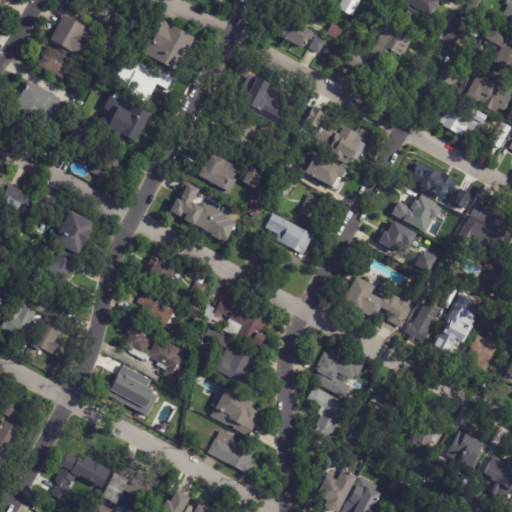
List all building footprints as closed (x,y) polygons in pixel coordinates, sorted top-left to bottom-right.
[(70,8),(73,0),(82,0),(86,2),(80,14),(79,13),(77,17),(68,12),(70,8)] [(121,0),(109,25),(97,19),(104,6),(92,0),(121,0)] [(364,0),(355,17),(340,9),(344,0),(364,0)] [(439,3),(433,13),(426,8),(414,27),(388,12),(394,0),(435,0),(439,2),(439,3)] [(511,0),(510,0),(502,14),(511,19),(511,0)] [(410,49),(405,58),(393,52),(385,67),(373,61),(365,75),(348,66),(355,51),(368,58),(381,33),(373,29),(380,16),(416,36),(410,49)] [(66,17),(87,28),(83,36),(92,41),(83,57),(52,41),(65,17),(66,17)] [(336,25),(344,29),(338,41),(327,35),(333,24),(336,25)] [(173,30),(176,32),(178,28),(192,36),(190,40),(196,43),(181,73),(143,54),(151,40),(157,43),(165,26),(173,30)] [(511,72),(498,65),(504,53),(488,44),(497,27),(511,35),(511,72)] [(302,35),(301,37),(300,36),(296,46),(283,39),(289,28),(302,35)] [(346,33),(357,40),(351,50),(340,43),(346,33)] [(317,52),(309,48),(316,36),(327,43),(320,54),(317,52)] [(47,52),(49,47),(74,60),(64,80),(39,68),(47,52)] [(163,88),(154,84),(144,103),(121,91),(128,76),(136,80),(139,73),(133,70),(114,72),(113,54),(132,54),(183,80),(178,91),(165,85),(163,88)] [(461,91),(473,63),(511,80),(511,101),(507,112),(503,111),(501,116),(458,96),(461,91)] [(95,82),(89,79),(93,72),(99,75),(95,82)] [(241,87),(247,75),(266,84),(268,80),(280,86),(277,91),(287,96),(280,109),(275,107),(272,114),(243,98),(244,96),(238,93),(241,87)] [(32,84),(62,100),(61,102),(74,109),(62,131),(51,125),(53,122),(40,114),(31,130),(13,120),(20,107),(18,105),(30,82),(32,84)] [(474,135),(469,132),(465,139),(440,125),(453,103),(472,113),(474,109),(492,119),(481,139),(474,135)] [(150,116),(136,144),(102,126),(112,105),(130,114),(134,107),(150,115),(150,116)] [(266,125),(277,132),(272,142),(268,139),(262,150),(259,149),(254,158),(243,152),(245,148),(228,139),(233,130),(226,126),(232,114),(259,129),(258,130),(262,133),(266,125)] [(353,154),(352,156),(355,157),(350,166),(329,156),(338,137),(336,136),(342,123),(368,136),(362,148),(354,144),(351,150),(354,152),(353,154)] [(501,149),(493,145),(504,123),(511,127),(511,132),(503,150),(501,149)] [(117,150),(111,146),(113,142),(120,146),(117,150)] [(124,160),(119,171),(120,171),(116,181),(113,179),(111,185),(90,175),(99,158),(103,160),(108,150),(125,158),(124,160)] [(293,164),(288,173),(280,168),(288,152),(297,157),(293,164)] [(240,173),(229,193),(199,176),(204,167),(207,169),(215,155),(241,170),(240,173)] [(343,177),(341,179),(338,177),(332,189),(304,175),(314,156),(326,162),(327,161),(346,171),(343,177)] [(425,167),(435,172),(429,184),(432,186),(428,193),(407,183),(412,173),(416,174),(421,165),(425,167)] [(244,183),(251,168),(266,175),(258,190),(244,183)] [(453,182),(463,188),(455,202),(444,196),(451,181),(453,182)] [(12,184),(36,197),(23,219),(0,206),(0,204),(11,183),(12,184)] [(201,192),(194,204),(202,208),(204,204),(225,215),(225,216),(233,220),(232,222),(239,225),(229,244),(224,241),(223,243),(213,238),(214,236),(173,214),(180,201),(184,203),(186,201),(184,200),(191,187),(201,192)] [(42,194),(54,201),(47,212),(42,209),(37,220),(29,215),(41,194),(42,194)] [(410,196),(417,199),(415,203),(430,210),(422,225),(394,211),(403,194),(409,197),(410,196)] [(320,210),(314,222),(299,214),(308,196),(324,203),(320,210)] [(488,208),(511,220),(511,239),(501,260),(468,243),(466,246),(456,240),(476,202),(488,208)] [(433,216),(438,205),(454,213),(449,225),(433,217),(433,216)] [(251,216),(254,210),(261,214),(258,219),(251,216)] [(63,230),(73,212),(96,225),(80,255),(56,242),(63,230)] [(312,244),(305,257),(276,241),(279,236),(267,229),(275,215),(316,237),(312,244)] [(383,238),(388,226),(384,224),(387,217),(410,228),(402,245),(405,247),(401,254),(380,244),(383,238)] [(417,236),(425,240),(422,247),(414,243),(417,236)] [(427,239),(434,243),(432,248),(425,244),(427,239)] [(259,246),(276,254),(278,250),(302,262),(298,271),(291,268),(290,270),(287,268),(285,272),(273,266),(271,269),(252,259),(259,246)] [(76,262),(69,275),(71,276),(62,292),(21,270),(27,260),(37,265),(45,250),(58,257),(63,249),(79,258),(76,262)] [(412,265),(429,271),(434,256),(417,251),(412,265)] [(180,273),(176,280),(168,275),(165,282),(154,276),(151,282),(145,278),(147,273),(144,271),(152,256),(181,272),(180,273)] [(198,281),(203,271),(209,274),(205,282),(208,283),(206,286),(212,289),(208,296),(204,294),(200,301),(190,296),(197,282),(198,282),(198,281)] [(404,328),(390,321),(394,313),(383,307),(379,315),(375,312),(373,317),(364,312),(363,314),(344,304),(358,276),(381,288),(378,294),(383,296),(384,295),(389,297),(391,292),(401,297),(402,294),(413,300),(410,307),(413,309),(404,328)] [(12,303),(3,298),(9,286),(19,291),(12,303)] [(179,309),(170,325),(151,315),(148,320),(139,316),(145,306),(139,302),(147,286),(157,292),(155,296),(179,309)] [(450,308),(443,305),(453,287),(460,290),(450,308)] [(267,325),(263,334),(268,337),(263,348),(239,336),(237,339),(224,332),(230,319),(224,316),(219,325),(213,322),(211,325),(203,321),(201,325),(195,322),(198,317),(201,318),(207,306),(217,310),(228,289),(239,294),(234,304),(269,322),(267,325)] [(47,310),(44,314),(36,310),(40,304),(36,302),(42,291),(53,297),(47,310)] [(70,313),(67,319),(73,322),(67,334),(63,333),(61,336),(60,336),(56,342),(61,344),(55,355),(43,348),(41,350),(32,345),(55,302),(71,311),(70,313)] [(436,307),(442,311),(425,342),(417,338),(415,342),(410,339),(411,336),(405,333),(411,322),(415,324),(426,302),(436,307)] [(36,312),(38,313),(32,323),(36,325),(27,342),(2,328),(15,304),(23,308),(24,306),(36,312)] [(492,325),(483,320),(490,307),(500,312),(492,325)] [(146,335),(152,338),(146,348),(151,351),(157,340),(167,346),(169,342),(182,349),(179,355),(188,360),(176,382),(164,375),(167,370),(158,365),(159,362),(151,357),(149,361),(146,359),(145,361),(130,352),(131,350),(124,347),(137,324),(147,330),(145,334),(146,335)] [(462,334),(449,357),(433,348),(445,327),(451,330),(453,326),(463,331),(462,334)] [(253,354),(256,356),(255,358),(259,360),(246,386),(208,365),(214,353),(224,358),(229,349),(220,344),(219,347),(205,340),(211,328),(234,340),(233,343),(253,354)] [(486,333),(502,341),(488,369),(468,359),(482,331),(486,333)] [(511,348),(497,377),(511,384),(511,348)] [(359,375),(357,375),(354,380),(340,372),(339,373),(341,374),(338,379),(352,387),(346,399),(314,383),(332,349),(338,352),(340,350),(345,353),(344,355),(364,366),(359,375)] [(143,378),(138,386),(146,390),(136,411),(111,398),(114,392),(110,391),(113,385),(117,386),(120,379),(126,382),(132,371),(143,377),(143,378)] [(228,388),(254,402),(252,407),(258,410),(252,422),(255,423),(248,437),(212,416),(228,387),(228,388)] [(317,430),(316,429),(322,415),(319,414),(322,407),(308,400),(314,387),(335,397),(334,399),(352,408),(346,420),(342,417),(341,421),(344,423),(341,431),(336,429),(333,437),(317,430)] [(379,390),(403,402),(392,426),(385,422),(387,416),(379,412),(376,418),(366,412),(377,389),(379,390)] [(6,399),(20,406),(15,417),(26,422),(4,467),(0,465),(0,434),(5,424),(1,421),(5,414),(0,411),(0,400),(2,396),(6,399)] [(437,421),(445,426),(441,434),(438,433),(427,452),(412,444),(419,430),(415,428),(420,419),(423,421),(426,416),(437,421)] [(347,440),(354,427),(369,435),(363,448),(347,440)] [(256,453),(253,459),(254,459),(252,463),(256,465),(251,475),(209,453),(217,439),(218,439),(222,431),(242,441),(241,444),(256,452),(256,453)] [(469,432),(476,435),(474,439),(480,442),(478,447),(481,449),(468,474),(458,469),(461,463),(451,458),(453,454),(449,452),(460,431),(466,434),(467,431),(469,432)] [(86,463),(92,466),(94,462),(105,469),(95,485),(80,476),(79,478),(72,473),(73,472),(63,466),(69,456),(78,462),(80,459),(86,463)] [(511,471),(511,473),(511,479),(508,487),(505,485),(498,497),(486,490),(489,485),(483,473),(493,457),(501,462),(504,457),(511,461),(511,471)] [(438,459),(448,465),(440,479),(429,473),(437,458),(438,459)] [(430,468),(423,480),(413,474),(420,461),(430,467),(430,468)] [(121,463),(162,486),(151,504),(130,492),(123,505),(122,504),(121,505),(118,503),(114,511),(115,511),(94,511),(100,503),(111,509),(113,505),(100,497),(120,462),(121,463)] [(333,511),(327,509),(328,508),(325,506),(328,500),(317,495),(327,475),(337,480),(343,469),(350,473),(351,472),(354,474),(358,477),(340,511),(333,511)] [(58,473),(74,481),(66,497),(48,487),(57,472),(58,473)] [(403,477),(418,485),(410,500),(395,492),(403,477)] [(473,481),(486,488),(480,501),(467,495),(473,481)] [(378,508),(375,511),(354,511),(344,506),(352,491),(354,493),(355,492),(363,496),(366,490),(365,490),(367,486),(374,489),(372,492),(383,498),(378,508)] [(188,495),(193,498),(185,511),(164,511),(170,500),(173,502),(179,491),(188,495)] [(412,511),(420,494),(430,499),(423,511),(412,511)]
